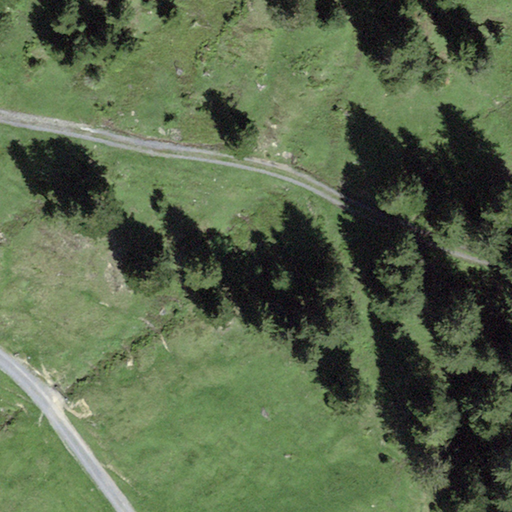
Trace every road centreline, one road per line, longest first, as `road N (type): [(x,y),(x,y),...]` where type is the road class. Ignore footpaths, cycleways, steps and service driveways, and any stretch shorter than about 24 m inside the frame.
road 1 (track): [(0,116),(300,176),(404,229),(511,262)]
road 2 (track): [(123,511),(31,386),(0,362)]
